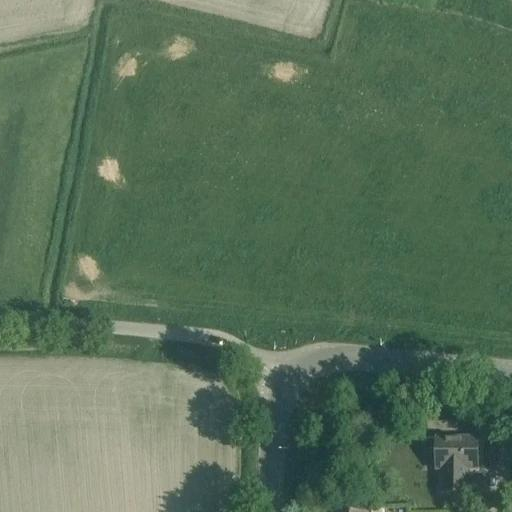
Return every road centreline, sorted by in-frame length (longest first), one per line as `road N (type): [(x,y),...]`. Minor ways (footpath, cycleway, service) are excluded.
road 1 (unclassified): [(0,323),(219,337),(283,380)]
road 2 (tertiary): [(511,371),(319,357),(298,363),(283,380)]
road 3 (tertiary): [(270,511),(273,415),(283,380)]
